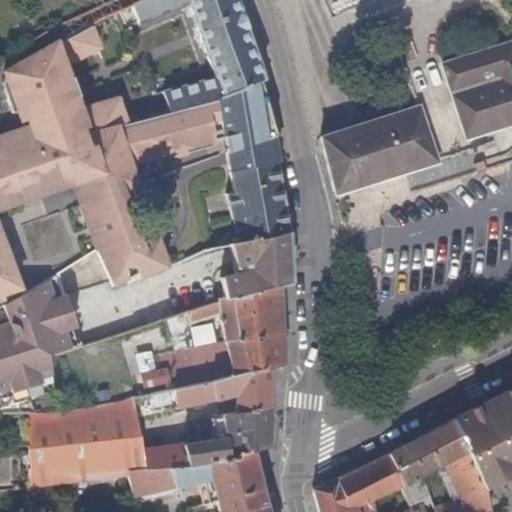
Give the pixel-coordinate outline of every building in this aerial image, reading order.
[(257,240),(288,233),(277,165),(273,139),(272,139),(266,141),(256,92),(262,91),(259,82),(263,80),(236,0),(143,0),(132,6),(139,24),(189,3),(202,43),(214,79),(162,92),(168,113),(126,125),(119,127),(110,102),(80,111),(75,113),(73,106),(77,104),(66,73),(62,75),(59,68),(64,67),(93,53),(84,29),(56,43),(11,69),(4,78),(3,80),(3,81),(2,83),(1,84),(12,114),(17,112),(21,123),(28,122),(31,131),(0,142),(0,307),(2,306),(21,296),(0,235),(0,211),(0,212),(38,198),(72,186),(75,195),(95,251),(95,252),(109,283),(112,288),(126,280),(136,275),(138,280),(165,268),(152,230),(148,230),(143,229),(140,228),(137,226),(134,224),(132,221),(131,217),(131,213),(131,209),(132,206),(134,204),(136,202),(138,199),(140,198),(130,165),(222,141),(226,168),(232,195),(225,196),(237,243),(238,243),(257,240)] [(100,50),(91,26),(84,29),(93,53),(100,50)] [(464,141),(511,125),(511,48),(510,43),(406,76),(416,108),(320,138),(334,196),(437,164),(436,160),(467,150),(464,141)] [(270,128),(262,91),(256,92),(266,141),(272,139),(270,128)] [(126,125),(118,100),(110,102),(119,127),(126,125)] [(289,283),(288,233),(257,240),(238,243),(237,243),(228,245),(234,268),(235,275),(220,278),(224,298),(224,300),(280,285),(289,283)] [(82,347),(65,297),(79,293),(109,283),(95,252),(95,251),(48,281),(21,296),(2,306),(8,323),(0,325),(0,391),(10,389),(11,394),(41,384),(39,379),(51,376),(48,358),(82,347)] [(219,316),(223,342),(156,356),(158,370),(143,373),(148,396),(270,369),(284,367),(280,285),(224,300),(224,298),(217,300),(217,303),(182,314),(186,327),(219,316)] [(413,378),(437,371),(435,363),(411,370),(413,378)] [(132,400),(135,418),(161,414),(177,410),(215,402),(235,397),(235,413),(221,415),(224,439),(182,446),(141,451),(144,473),(168,469),(187,468),(254,453),(269,449),(270,369),(148,396),(132,400)] [(472,408),(451,421),(485,492),(502,484),(511,478),(511,388),(495,397),(494,396),(472,408)] [(135,418),(132,400),(58,415),(29,413),(32,487),(128,475),(144,473),(141,451),(135,418)] [(488,511),(485,492),(451,421),(407,444),(421,477),(436,469),(451,501),(452,502),(432,508),(424,511),(488,511)] [(421,477),(407,444),(387,454),(400,487),(407,505),(429,496),(421,477)] [(215,501),(262,490),(254,453),(187,468),(168,469),(144,473),(128,475),(133,498),(200,483),(204,503),(215,501)] [(374,511),(373,500),(400,487),(387,454),(312,491),(318,511),(374,511)] [(246,511),(266,507),(262,490),(215,501),(217,511),(246,511)]
